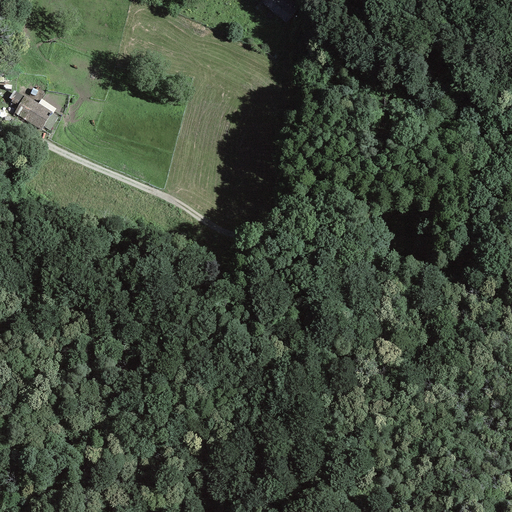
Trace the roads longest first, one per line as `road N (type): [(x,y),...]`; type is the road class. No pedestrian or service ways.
road 1 (track): [(0,122),(251,243)]
road 2 (track): [(251,243),(357,272),(511,272)]
